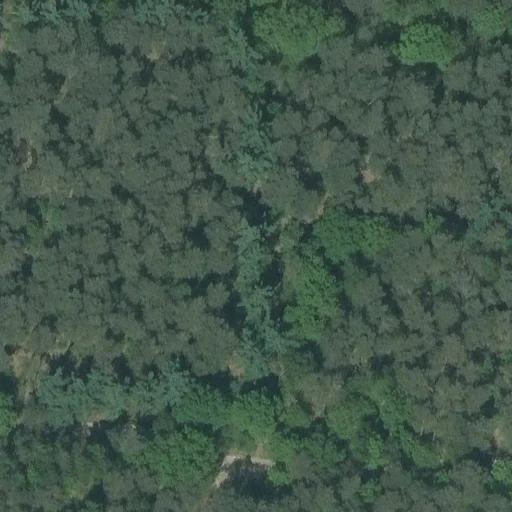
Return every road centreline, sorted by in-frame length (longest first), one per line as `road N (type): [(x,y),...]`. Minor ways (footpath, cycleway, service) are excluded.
road 1 (track): [(192,451),(511,468)]
road 2 (track): [(203,511),(192,451),(0,437)]
